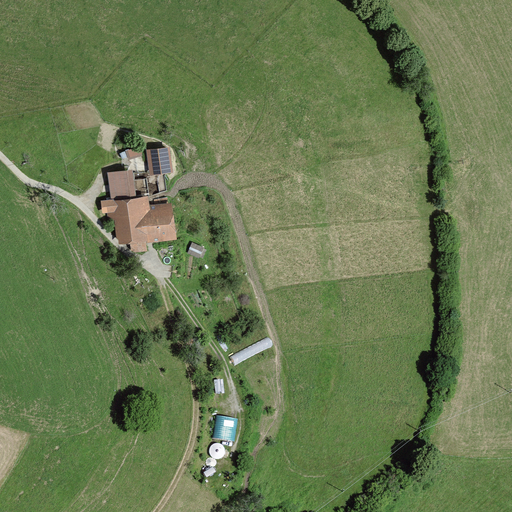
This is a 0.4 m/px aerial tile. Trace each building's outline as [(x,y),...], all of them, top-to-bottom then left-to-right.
[(141,147),(128,149),(129,158),(143,155),(141,147)] [(165,148),(143,151),(147,176),(169,173),(165,148)] [(34,162),(26,164),(30,176),(38,174),(34,162)] [(109,218),(115,217),(118,240),(129,239),(130,250),(133,251),(145,250),(144,237),(169,234),(165,200),(153,201),(153,207),(146,208),(145,200),(107,204),(109,218)] [(198,256),(202,247),(193,243),(189,252),(198,256)] [(236,441),(238,419),(216,417),(214,439),(236,441)]
